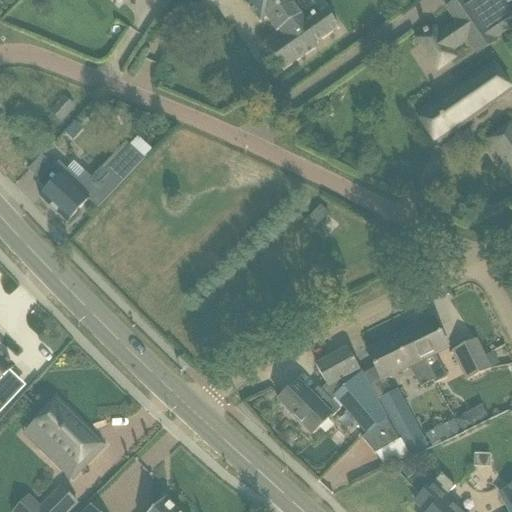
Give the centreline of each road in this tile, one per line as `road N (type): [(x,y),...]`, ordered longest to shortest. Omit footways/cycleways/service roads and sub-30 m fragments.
road 1 (unclassified): [(478,259),(236,137),(37,58),(0,58)]
road 2 (unclassified): [(190,409),(478,259)]
road 3 (tertiary): [(0,216),(190,409)]
road 4 (tertiary): [(190,409),(303,511)]
